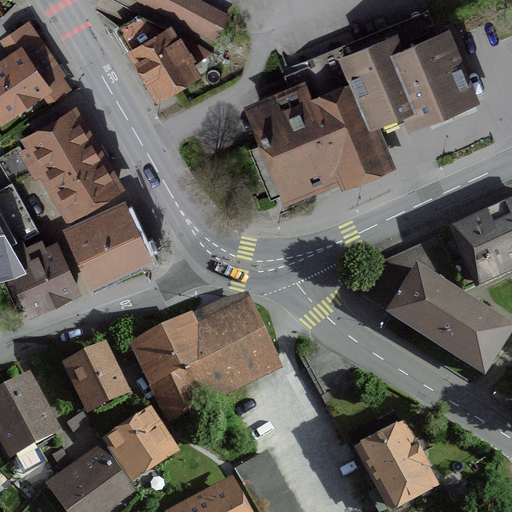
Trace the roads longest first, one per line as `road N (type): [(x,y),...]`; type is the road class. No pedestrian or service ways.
road 1 (secondary): [(220,254),(183,214),(56,0)]
road 2 (secondary): [(511,438),(343,332),(281,262)]
road 3 (secondary): [(511,162),(281,262)]
road 4 (residential): [(0,348),(159,290),(220,254)]
